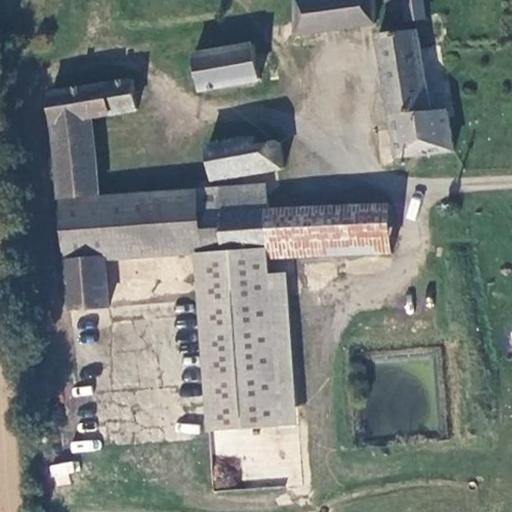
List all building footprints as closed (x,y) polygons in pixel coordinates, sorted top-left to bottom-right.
[(373,0),(298,0),(300,33),(375,23),(373,0)] [(404,0),(408,22),(426,18),(422,0),(404,0)] [(396,121),(397,121),(400,156),(456,151),(451,112),(430,115),(418,42),(384,47),(396,121)] [(250,47),(193,56),(198,89),(256,80),(250,47)] [(66,315),(111,311),(108,264),(200,255),(272,248),(273,248),(271,211),(270,189),(95,204),(85,123),(133,114),(130,84),(48,100),(66,315)] [(249,138),(205,147),(211,182),(280,168),(275,145),(251,149),(249,138)] [(274,258),(396,250),(393,203),(271,211),(273,248),(274,258)] [(289,426),(272,248),(200,255),(217,433),(289,426)] [(71,440),(71,451),(99,451),(99,440),(71,440)] [(50,463),(52,486),(76,483),(74,461),(50,463)]
